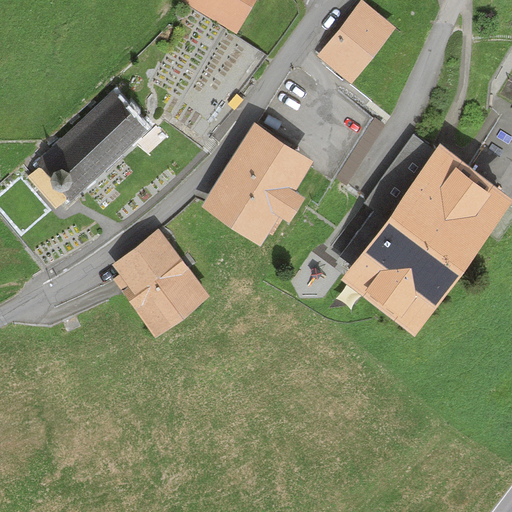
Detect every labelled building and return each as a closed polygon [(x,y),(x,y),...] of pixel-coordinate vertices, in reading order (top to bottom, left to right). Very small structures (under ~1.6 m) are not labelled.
[(189,0),(233,25),(247,0),(189,0)] [(367,0),(361,0),(321,50),(352,75),(395,23),(367,0)] [(112,90),(37,161),(64,193),(141,122),(112,90)] [(260,234),(312,149),(254,114),(202,199),(260,234)] [(341,265),(414,318),(511,184),(440,133),(431,145),(411,130),(363,196),(381,210),(341,265)] [(113,276),(129,293),(179,253),(155,226),(115,261),(122,268),(113,276)] [(207,288),(179,253),(129,293),(158,328),(207,288)]
